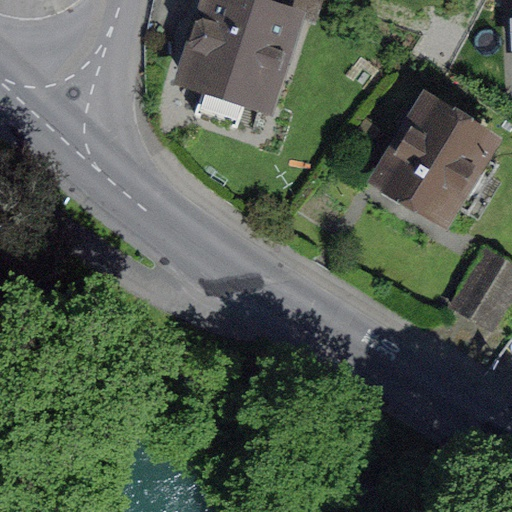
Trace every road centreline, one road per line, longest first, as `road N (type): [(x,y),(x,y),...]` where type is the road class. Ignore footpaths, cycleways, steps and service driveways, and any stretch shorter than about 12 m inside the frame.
road 1 (residential): [(45,121),(247,284),(511,449)]
road 2 (residential): [(45,121),(96,63),(119,0)]
